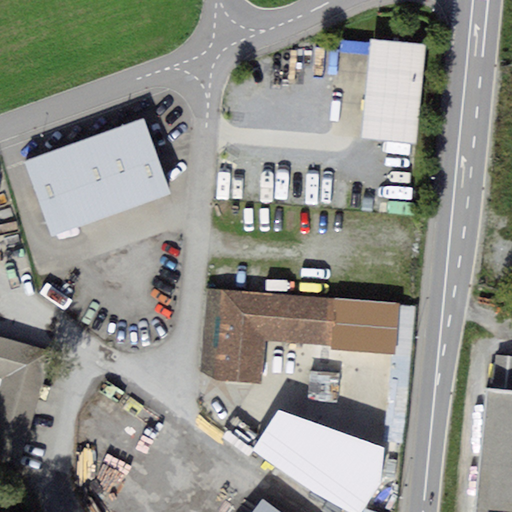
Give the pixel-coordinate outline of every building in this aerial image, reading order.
[(429,48),(375,42),(364,144),(419,150),(429,48)] [(146,125),(31,166),(57,239),(172,198),(146,125)] [(335,304),(213,297),(209,378),(216,385),(264,387),(266,348),(333,351),(335,304)] [(403,307),(335,304),(333,351),(401,354),(403,307)] [(47,354),(0,340),(0,375),(4,377),(0,391),(0,454),(17,459),(47,354)] [(511,511),(511,390),(485,388),(472,511),(511,511)] [(281,511),(262,498),(251,511),(281,511)]
